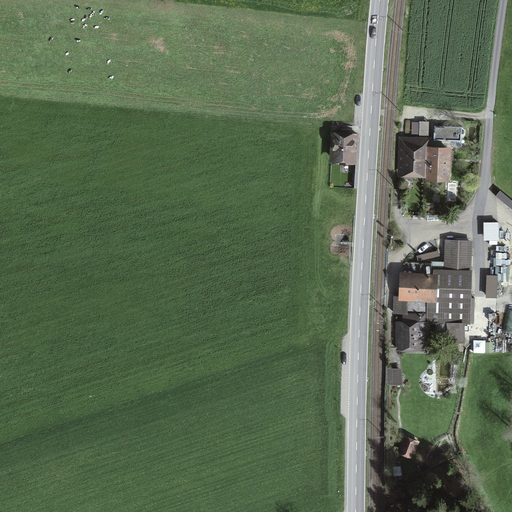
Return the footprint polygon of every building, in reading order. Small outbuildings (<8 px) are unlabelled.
[(353,133),(357,134),(358,134),(358,126),(351,126),(342,125),(342,129),(342,133),(335,132),(333,159),(352,160),(353,133)] [(461,141),(462,126),(434,125),(434,140),(461,141)] [(423,172),(424,145),(430,145),(430,138),(399,137),(398,149),(404,149),(403,171),(423,172)] [(447,148),(430,147),(428,172),(428,176),(446,176),(447,148)] [(498,222),(483,223),(484,239),(498,239),(498,222)] [(446,241),(445,271),(430,271),(430,263),(405,262),(404,266),(403,275),(404,275),(403,295),(406,295),(405,313),(405,315),(424,314),(424,321),(427,321),(445,322),(445,326),(448,326),(448,340),(465,340),(464,322),(467,322),(470,241),(446,241)] [(497,276),(486,276),(485,294),(496,295),(497,276)] [(393,312),(405,313),(406,295),(403,295),(394,294),(393,312)] [(424,321),(424,314),(405,315),(404,315),(404,321),(396,321),(397,346),(427,346),(427,321),(424,321)] [(388,370),(389,382),(401,382),(401,370),(389,370),(388,370)] [(416,440),(406,436),(401,450),(411,454),(416,440)]
